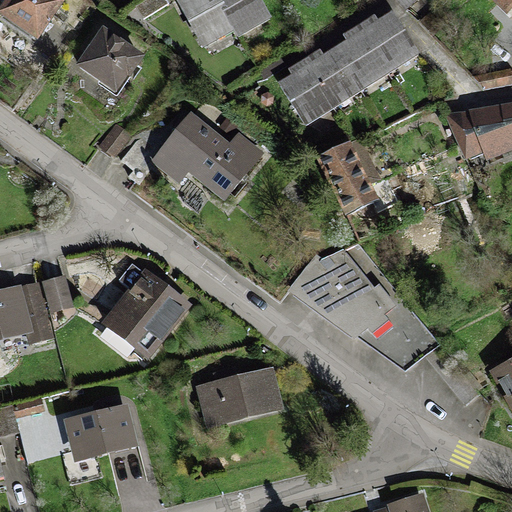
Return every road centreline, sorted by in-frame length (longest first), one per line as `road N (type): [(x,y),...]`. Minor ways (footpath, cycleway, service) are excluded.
road 1 (residential): [(423,432),(134,216)]
road 2 (residential): [(423,432),(399,457),(362,473),(210,511)]
road 3 (residential): [(134,216),(0,119)]
road 4 (residential): [(134,216),(0,252)]
